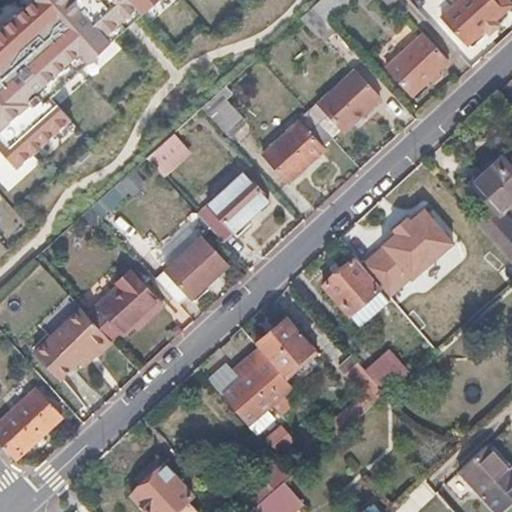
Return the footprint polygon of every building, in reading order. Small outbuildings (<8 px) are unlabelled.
[(114,44),(74,0),(14,0),(0,12),(0,141),(3,145),(114,44)] [(145,0),(128,0),(136,8),(145,0)] [(410,0),(460,54),(506,12),(494,0),(452,0),(441,10),(431,0),(410,0)] [(314,6),(301,18),(320,39),(333,27),(314,6)] [(450,63),(423,34),(388,66),(414,95),(450,63)] [(381,99),(355,71),(311,112),(333,137),(342,129),(345,132),(381,99)] [(225,85),(203,105),(230,135),(247,119),(228,99),(233,94),(225,85)] [(333,137),(311,112),(264,155),(290,183),(326,150),(323,146),(333,137)] [(173,132),(147,156),(164,175),(190,151),(173,132)] [(511,201),(511,155),(508,151),(471,184),(489,204),(498,214),(504,209),(511,201)] [(134,169),(121,181),(132,193),(145,181),(134,169)] [(246,172),(199,215),(225,243),(272,200),(246,172)] [(498,214),(489,204),(473,218),(496,244),(508,258),(510,261),(511,259),(511,218),(504,209),(498,214)] [(412,278),(454,242),(425,208),(383,244),(384,245),(363,264),(390,295),(411,277),(412,278)] [(0,255),(16,243),(0,221),(0,255)] [(203,237),(156,279),(157,280),(179,305),(180,305),(190,297),(192,300),(229,267),(203,237)] [(508,258),(496,244),(487,253),(498,266),(508,258)] [(354,259),(325,285),(360,326),(390,300),(354,259)] [(100,305),(105,310),(93,321),(112,342),(120,334),(123,338),(162,304),(135,274),(100,305)] [(288,318),(259,344),(272,359),(280,368),(288,361),(293,367),(309,353),(313,357),(319,352),(312,343),(308,342),(288,318)] [(83,330),(78,325),(42,358),(68,387),(106,353),(103,350),(112,342),(93,321),(83,330)] [(411,370),(391,348),(366,369),(386,392),(411,370)] [(280,368),(272,359),(233,392),(256,417),(294,385),(280,368)] [(359,361),(346,373),(364,394),(329,424),(337,434),(386,392),(366,369),(359,361)] [(61,417),(35,388),(0,419),(0,441),(15,459),(61,417)] [(511,459),(495,443),(491,447),(511,466),(511,459)] [(511,466),(491,447),(466,473),(505,511),(509,511),(511,509),(511,466)] [(255,467),(264,477),(235,502),(242,511),(247,511),(271,492),(293,472),(274,451),(255,467)] [(163,463),(130,494),(147,511),(196,511),(186,500),(192,494),(163,463)] [(282,511),(286,509),(271,492),(247,511),(282,511)]
